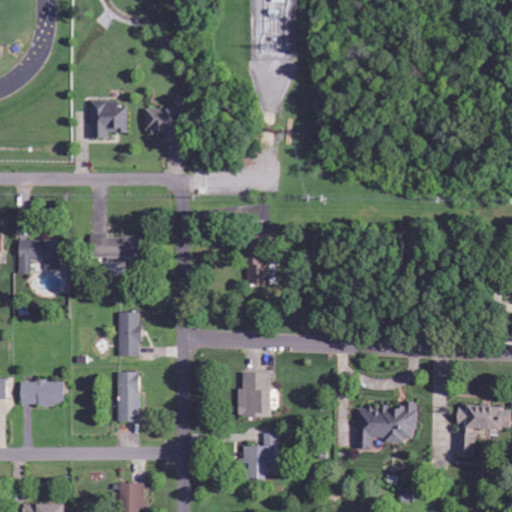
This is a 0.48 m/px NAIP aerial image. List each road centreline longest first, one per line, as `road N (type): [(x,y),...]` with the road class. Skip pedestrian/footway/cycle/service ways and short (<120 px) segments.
road 1 (residential): [(183,511),(183,181)]
road 2 (residential): [(184,339),(511,352)]
road 3 (residential): [(184,454),(0,454)]
road 4 (residential): [(183,181),(0,179)]
